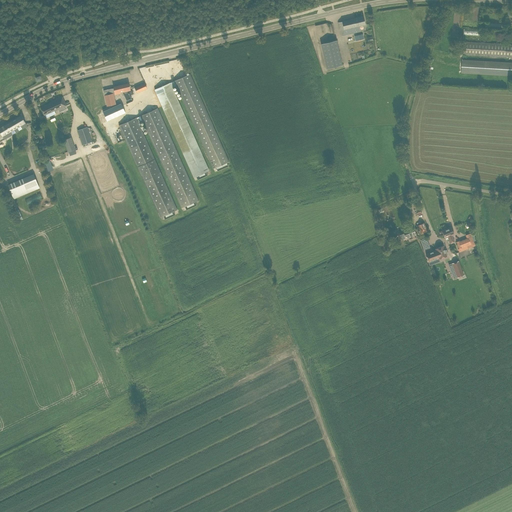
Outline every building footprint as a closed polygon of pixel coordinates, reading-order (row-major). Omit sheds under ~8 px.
[(359,26),(365,24),(363,16),(338,22),(342,36),(360,31),(359,26)] [(342,65),(336,40),(321,44),(327,69),(342,65)] [(511,44),(463,42),(463,55),(511,57),(511,44)] [(511,62),(462,60),(461,73),(511,75),(511,62)] [(188,75),(174,81),(176,84),(204,149),(213,169),(227,162),(218,142),(188,75)] [(176,84),(174,81),(155,90),(194,177),(209,170),(172,86),(176,84)] [(146,85),(145,85),(144,83),(135,88),(137,93),(147,88),(146,87),(147,86),(146,85)] [(127,90),(130,90),(129,86),(123,87),(122,85),(113,87),(115,94),(120,93),(120,92),(122,92),(127,101),(131,99),(127,90)] [(104,95),(107,106),(116,104),(113,93),(104,95)] [(44,115),(45,115),(47,118),(56,114),(55,111),(66,106),(62,97),(50,103),(40,107),(44,115)] [(103,111),(107,121),(125,113),(121,103),(103,111)] [(158,108),(140,116),(142,120),(181,208),(199,200),(158,108)] [(21,115),(0,127),(0,131),(5,139),(10,136),(8,133),(25,123),(21,115)] [(142,120),(140,116),(119,125),(160,217),(177,209),(138,121),(142,120)] [(77,130),(82,145),(92,141),(87,126),(77,130)] [(71,138),(64,140),(67,152),(75,149),(71,138)] [(7,160),(14,174),(26,168),(21,157),(19,158),(18,155),(7,160)] [(12,198),(38,189),(33,174),(6,183),(12,198)] [(30,202),(41,198),(39,194),(29,198),(30,202)] [(427,231),(424,223),(417,225),(421,233),(427,231)] [(404,234),(406,239),(416,235),(412,226),(398,232),(400,235),(404,234)] [(454,234),(451,227),(442,231),(446,240),(448,239),(450,244),(454,242),(452,235),(454,234)] [(456,241),(459,248),(466,246),(467,248),(475,245),(470,233),(465,235),(466,238),(460,241),(460,240),(456,241)] [(436,250),(426,254),(429,262),(430,265),(435,263),(433,260),(439,258),(439,259),(447,256),(446,255),(448,255),(446,250),(445,251),(443,246),(435,249),(436,250)] [(463,275),(458,261),(452,263),(455,270),(451,271),(454,278),(463,275)]
